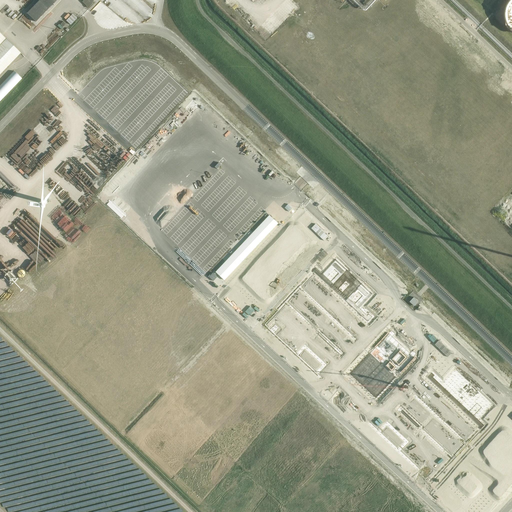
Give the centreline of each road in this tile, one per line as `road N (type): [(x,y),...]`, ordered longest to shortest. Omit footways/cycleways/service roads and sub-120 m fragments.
road 1 (unclassified): [(511,360),(190,53),(154,29)]
road 2 (unclassified): [(511,308),(220,31),(197,0)]
road 3 (unclassified): [(154,29),(95,35),(0,127)]
road 4 (track): [(0,166),(26,190),(73,139),(73,111),(49,74)]
